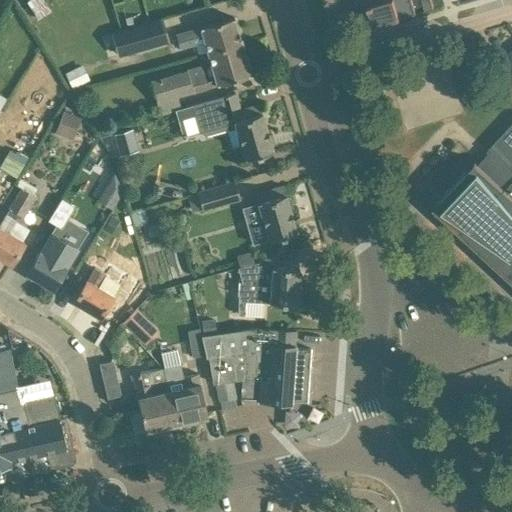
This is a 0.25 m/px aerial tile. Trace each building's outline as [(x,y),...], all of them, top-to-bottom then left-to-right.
[(39,0),(29,6),(41,25),(54,17),(43,0),(39,0)] [(361,0),(364,8),(368,7),(374,25),(416,13),(412,0),(361,0)] [(431,0),(421,0),(425,10),(434,8),(431,0)] [(205,40),(208,51),(241,42),(234,17),(176,34),(180,47),(205,40)] [(161,18),(110,33),(117,55),(167,40),(161,18)] [(160,114),(180,108),(177,96),(251,74),(241,42),(208,51),(212,66),(202,69),(201,65),(150,80),(160,114)] [(511,52),(497,64),(511,83),(511,52)] [(64,72),(71,87),(89,79),(81,64),(64,72)] [(234,92),(192,104),(200,131),(202,131),(219,126),(224,130),(230,128),(232,123),(234,122),(244,158),(273,150),(259,104),(240,109),(234,92)] [(63,110),(59,121),(76,128),(80,117),(63,110)] [(40,120),(34,116),(29,126),(35,129),(40,120)] [(476,160),(433,206),(467,237),(467,236),(471,239),(470,240),(493,261),(494,261),(497,264),(496,264),(511,278),(511,122),(487,150),(489,152),(478,163),(476,160)] [(131,127),(113,132),(119,155),(124,154),(138,149),(131,127)] [(18,154),(7,172),(16,177),(26,159),(28,156),(19,151),(18,154)] [(123,190),(113,172),(106,184),(121,194),(123,190)] [(234,180),(197,191),(197,193),(201,207),(202,209),(239,199),(234,180)] [(257,203),(242,207),(253,243),(267,238),(268,239),(296,231),(290,209),(292,206),(290,197),(286,196),(283,185),(254,193),(257,203)] [(7,207),(22,217),(34,198),(20,188),(7,207)] [(61,197),(47,220),(61,228),(75,205),(61,197)] [(0,256),(10,262),(23,241),(22,240),(30,228),(19,221),(11,234),(0,227),(0,256)] [(51,231),(26,272),(53,288),(77,248),(51,231)] [(100,266),(134,285),(126,298),(138,304),(142,301),(148,290),(135,282),(144,268),(135,256),(114,243),(100,266)] [(238,309),(244,309),(245,297),(270,299),(270,295),(297,298),(299,261),(270,259),(269,253),(237,262),(243,278),(238,277),(237,292),(239,291),(238,309)] [(113,294),(98,285),(105,274),(95,268),(88,279),(86,278),(73,300),(100,316),(113,294)] [(121,319),(142,338),(155,324),(135,304),(121,319)] [(104,341),(113,349),(130,331),(121,322),(104,341)] [(306,401),(310,348),(294,347),(294,343),(293,343),(294,329),(259,327),(201,335),(202,338),(205,354),(207,363),(209,362),(212,382),(216,381),(219,400),(234,397),(232,379),(242,378),(240,399),(290,403),(290,400),(306,401)] [(202,338),(188,340),(191,356),(205,354),(202,338)] [(162,362),(163,367),(176,422),(207,416),(197,372),(183,376),(179,359),(162,362)] [(112,360),(99,363),(101,373),(115,370),(112,360)] [(176,422),(163,367),(132,374),(140,410),(128,413),(133,432),(176,422)] [(0,479),(71,463),(75,458),(65,417),(33,424),(29,402),(24,403),(20,387),(0,391),(0,479)]
